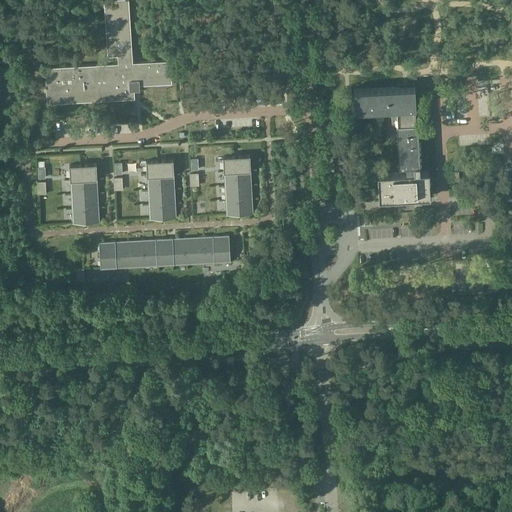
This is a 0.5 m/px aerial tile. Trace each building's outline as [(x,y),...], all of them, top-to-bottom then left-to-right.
[(135,98),(134,85),(172,82),(171,60),(133,62),(129,0),(104,0),(108,56),(118,55),(118,63),(45,67),(47,103),(135,98)] [(416,107),(415,85),(414,85),(414,88),(409,88),(409,86),(403,86),(403,89),(398,89),(397,86),(354,89),(356,110),(392,108),(393,124),(397,123),(400,166),(406,165),(406,172),(378,174),(379,199),(430,196),(429,171),(420,172),(420,165),(421,164),(418,122),(416,122),(415,107),(416,107)] [(342,148),(333,149),(334,165),(343,165),(342,148)] [(250,154),(223,156),(224,171),(225,183),(226,214),(253,213),(250,154)] [(173,159),(146,160),(147,176),(148,188),(150,219),(176,217),(173,159)] [(96,163),(70,165),(70,180),(71,192),(73,223),(100,221),(96,163)] [(190,173),(191,185),(199,185),(198,173),(190,173)] [(122,177),(113,177),(114,190),(123,190),(122,177)] [(46,181),(37,182),(37,194),(46,194),(46,181)] [(229,234),(99,241),(101,268),(117,267),(116,267),(116,257),(128,256),(129,266),(128,266),(128,267),(203,263),(203,262),(202,262),(202,252),(215,251),(215,261),(214,261),(214,262),(231,261),(229,234)]
